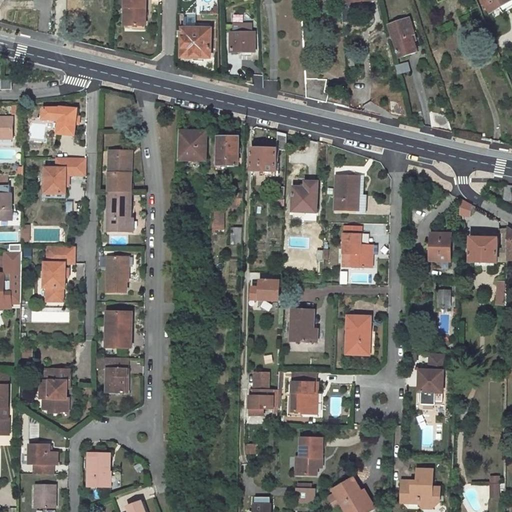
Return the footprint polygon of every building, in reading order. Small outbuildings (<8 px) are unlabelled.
[(146,27),(145,0),(125,0),(125,26),(146,27)] [(341,0),(341,1),(343,23),(352,23),(351,1),(355,0),(368,0),(371,2),(372,2),(372,0),(341,0)] [(511,4),(511,0),(482,0),(489,11),(499,6),(501,10),(511,4)] [(387,25),(397,56),(417,50),(414,40),(416,39),(410,16),(387,25)] [(231,52),(255,51),(255,31),(253,31),(252,24),(233,24),(233,32),(231,32),(231,52)] [(210,56),(210,28),(182,27),(181,55),(210,56)] [(395,74),(408,71),(405,61),(392,65),(395,74)] [(263,87),(262,72),(254,72),(255,85),(263,87)] [(306,97),(326,102),(329,94),(324,93),(327,79),(306,79),(306,97)] [(1,80),(2,90),(11,90),(11,80),(1,80)] [(20,114),(19,106),(11,106),(11,114),(20,114)] [(58,121),(56,134),(73,136),(74,124),(77,125),(78,118),(74,117),(75,109),(59,108),(59,109),(43,109),(42,119),(58,121)] [(452,131),(447,116),(429,111),(432,127),(452,131)] [(11,118),(0,117),(0,135),(11,136),(11,118)] [(178,159),(205,159),(206,131),(192,130),(192,134),(179,133),(178,159)] [(286,134),(277,132),(276,149),(286,150),(286,134)] [(218,136),(218,163),(228,163),(228,136),(218,136)] [(238,163),(238,136),(228,136),(228,163),(238,163)] [(276,149),(252,148),(251,170),(276,172),(276,149)] [(133,178),(133,155),(111,155),(110,194),(131,195),(131,178),(133,178)] [(68,183),(68,174),(84,175),(84,159),(55,159),(55,168),(44,168),(44,193),(65,194),(65,186),(64,183),(68,183)] [(358,177),(333,177),(333,212),(355,213),(355,196),(358,196),(358,177)] [(293,187),(292,212),(316,212),(318,185),(314,182),(307,182),(304,185),(304,187),(293,187)] [(511,186),(505,185),(503,201),(511,202),(511,195),(511,186)] [(9,187),(0,187),(0,222),(7,223),(7,213),(12,213),(11,197),(9,197),(9,187)] [(284,199),(285,188),(276,188),(276,199),(277,199),(284,199)] [(108,234),(133,235),(133,223),(130,223),(131,195),(110,194),(108,234)] [(461,201),(460,217),(471,217),(471,207),(461,201)] [(224,228),(223,211),(214,212),(214,228),(224,228)] [(359,227),(342,227),(341,268),(370,269),(371,258),(367,258),(368,255),(368,245),(359,244),(359,232),(359,227)] [(231,244),(240,244),(241,228),(231,228),(231,244)] [(511,230),(509,229),(507,228),(504,228),(505,231),(503,233),(503,248),(508,248),(508,262),(511,261),(511,230)] [(359,244),(368,245),(368,233),(359,232),(359,244)] [(452,234),(431,234),(431,261),(451,261),(451,259),(451,253),(452,234)] [(497,238),(470,237),(469,261),(497,262),(497,248),(497,238)] [(508,262),(508,248),(503,248),(497,248),(497,262),(508,262)] [(44,265),(44,290),(46,290),(46,303),(62,303),(62,290),(64,290),(64,280),(67,280),(67,271),(64,271),(64,266),(73,266),(73,250),(47,250),(47,265),(44,265)] [(0,308),(0,309),(2,309),(11,309),(11,304),(20,304),(20,253),(6,253),(6,274),(0,274),(0,308)] [(126,262),(108,261),(107,298),(126,298),(126,288),(129,289),(129,279),(126,279),(126,262)] [(279,301),(279,280),(260,280),(260,287),(253,287),(254,299),(279,301)] [(508,282),(500,282),(499,305),(507,305),(507,294),(508,282)] [(437,291),(437,308),(451,308),(451,291),(437,291)] [(314,308),(291,307),(291,341),(314,341),(314,325),(314,308)] [(131,347),(131,312),(106,313),(106,347),(131,347)] [(370,334),(371,319),(348,318),(348,335),(352,335),(351,355),(370,356),(370,334)] [(445,354),(429,353),(429,369),(421,369),(421,383),(418,383),(418,401),(421,401),(421,403),(435,404),(435,400),(435,391),(443,391),(443,370),(445,370),(445,354)] [(127,376),(129,376),(130,357),(96,356),(96,366),(108,367),(107,392),(126,393),(126,392),(127,376)] [(40,382),(40,398),(44,398),(43,410),(50,410),(49,416),(60,416),(60,414),(66,414),(69,411),(69,402),(66,399),(66,390),(64,390),(64,384),(68,384),(68,371),(45,371),(44,381),(40,382)] [(255,371),(255,388),(268,389),(268,372),(255,371)] [(293,371),(292,371),(292,392),(294,392),(293,400),(292,400),(291,400),(291,412),(302,412),(302,411),(316,411),(317,390),(321,390),(321,380),(320,380),(320,372),(293,371)] [(250,395),(250,414),(265,415),(265,408),(272,408),(278,408),(279,389),(268,389),(255,388),(255,395),(250,395)] [(296,454),(296,475),(317,476),(317,469),(317,456),(322,456),(323,436),(300,436),(300,454),(296,454)] [(255,452),(255,443),(247,443),(246,452),(255,452)] [(50,445),(30,444),(30,464),(34,464),(34,474),(53,474),(53,465),(54,452),(50,452),(50,445)] [(111,454),(90,454),(88,488),(110,489),(115,485),(116,471),(110,470),(111,454)] [(433,486),(433,470),(416,470),(416,479),(416,483),(411,483),(410,496),(414,496),(418,501),(418,506),(426,506),(428,511),(438,511),(441,500),(441,487),(433,486)] [(362,492),(353,479),(333,491),(335,493),(327,497),(333,508),(341,504),(345,511),(368,511),(373,510),(371,506),(362,492)] [(55,485),(34,484),(34,508),(54,508),(55,485)] [(498,501),(498,488),(490,487),(490,500),(498,501)] [(317,489),(298,488),(297,501),(317,502),(317,489)] [(374,505),(364,490),(362,492),(371,506),(374,505)]
